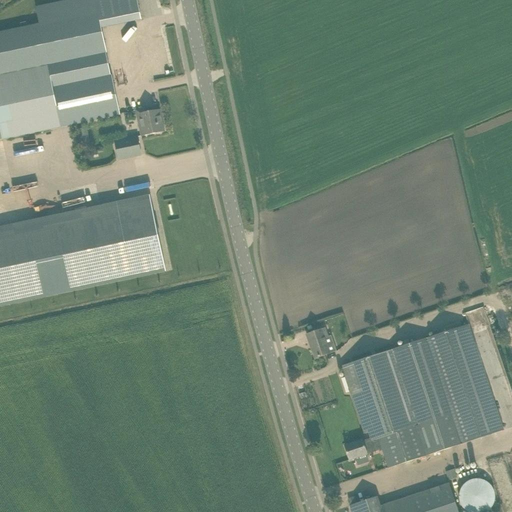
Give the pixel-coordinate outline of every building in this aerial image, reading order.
[(0,78),(49,68),(61,128),(120,115),(112,76),(111,76),(106,53),(98,12),(0,32),(0,78)] [(0,78),(0,128),(2,140),(61,128),(49,68),(0,78)] [(136,111),(141,137),(164,132),(160,110),(145,113),(144,109),(136,111)] [(141,156),(137,137),(115,142),(119,161),(141,156)] [(0,307),(166,272),(152,208),(15,237),(13,230),(3,232),(5,240),(0,240),(0,307)] [(483,316),(484,315),(483,309),(468,313),(471,325),(484,322),(483,316)] [(502,431),(467,325),(424,339),(427,349),(426,349),(459,445),(502,431)] [(325,339),(328,338),(325,329),(306,335),(315,359),(330,354),(325,339)] [(426,349),(427,349),(424,339),(342,366),(365,434),(368,433),(370,439),(364,441),(363,440),(345,446),(349,460),(382,449),(388,469),(459,445),(426,349)] [(454,469),(446,472),(448,480),(457,477),(454,469)] [(494,501),(494,493),(493,488),(490,485),(486,482),(483,480),(480,479),(476,479),(473,479),(470,480),(468,481),(466,483),(462,486),(460,490),(459,494),(459,499),(459,503),(462,508),(466,511),(486,511),(487,511),(491,508),(493,504),(494,501)] [(381,506),(377,496),(350,506),(351,511),(458,511),(449,484),(381,506)]
